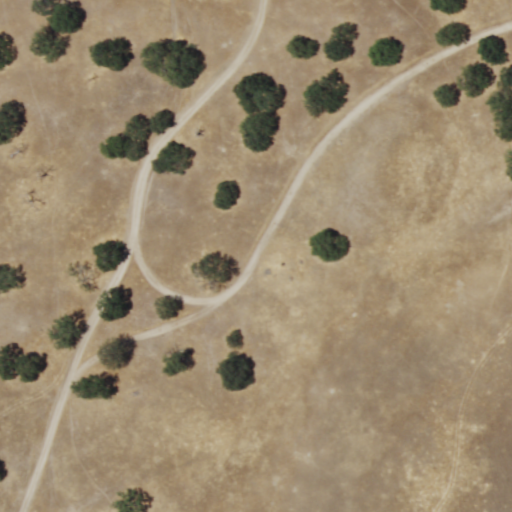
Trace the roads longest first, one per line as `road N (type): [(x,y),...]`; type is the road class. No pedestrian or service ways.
road 1 (track): [(511,20),(420,60),(353,108),(298,175),(215,306),(117,342),(79,366),(17,511)]
road 2 (track): [(215,306),(151,280),(134,231),(159,147),(258,39),(257,0)]
